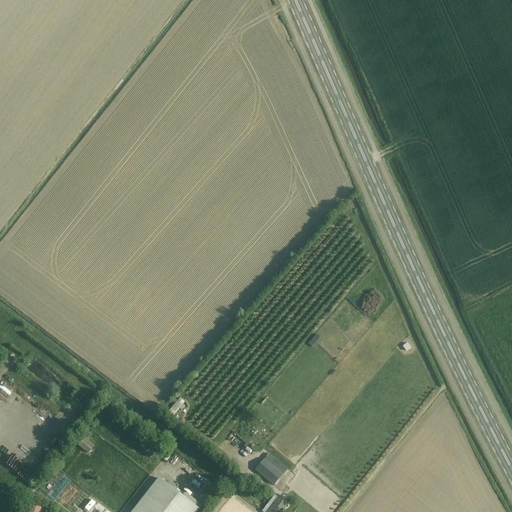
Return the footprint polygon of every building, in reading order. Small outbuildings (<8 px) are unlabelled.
[(314,337),(308,344),(309,345),(313,349),(319,342),(315,338),(314,337)] [(178,397),(174,403),(180,407),(184,401),(178,397)] [(310,409),(314,413),(321,407),(316,403),(310,409)] [(78,446),(88,454),(95,446),(94,446),(96,442),(87,435),(78,446)] [(13,455),(4,465),(11,472),(21,462),(13,455)] [(264,459),(255,471),(273,486),(283,475),(287,470),(275,459),(271,465),(264,459)] [(288,485),(296,472),(291,469),(283,482),(288,485)] [(132,511),(197,511),(199,510),(159,479),(132,511)] [(31,486),(25,494),(29,497),(35,490),(31,486)] [(261,511),(282,511),(288,506),(275,495),(262,511),(261,511)]
